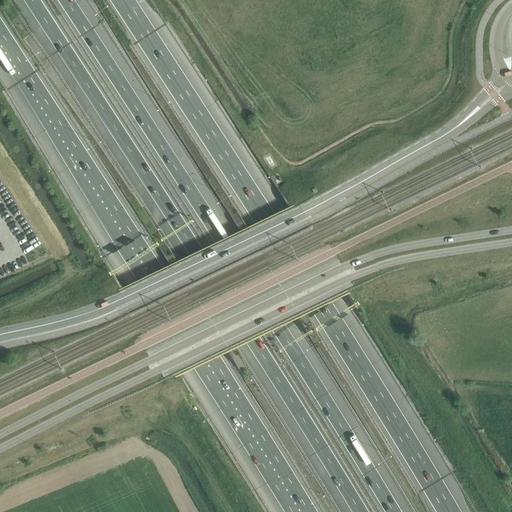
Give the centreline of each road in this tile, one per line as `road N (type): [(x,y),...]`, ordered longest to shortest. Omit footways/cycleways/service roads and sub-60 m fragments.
road 1 (motorway): [(393,511),(66,0)]
road 2 (motorway): [(32,0),(358,511)]
road 3 (motorway): [(449,511),(123,0)]
road 4 (motorway): [(0,38),(300,511)]
road 5 (tertiary): [(511,229),(354,261),(0,436)]
road 6 (tertiary): [(0,450),(338,282),(398,262),(511,244)]
road 7 (tertiary): [(295,216),(438,139),(511,77)]
road 8 (tertiary): [(295,216),(127,296)]
road 9 (tertiary): [(0,336),(127,296)]
